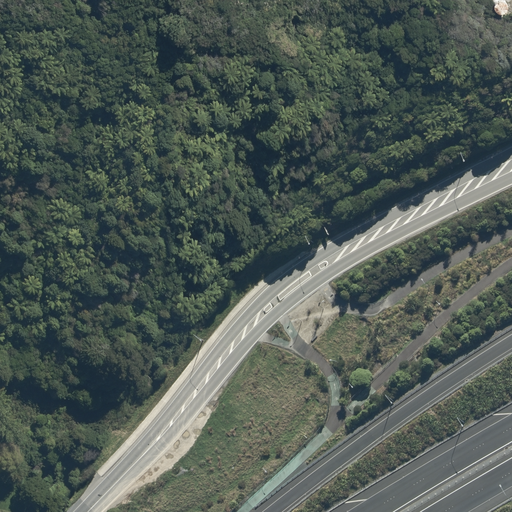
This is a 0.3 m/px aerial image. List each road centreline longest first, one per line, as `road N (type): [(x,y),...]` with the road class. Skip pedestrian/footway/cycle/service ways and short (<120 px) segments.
road 1 (unclassified): [(88,511),(274,301),(313,270),(511,166)]
road 2 (trunk): [(270,511),(401,412),(511,341)]
road 3 (trunk): [(368,511),(511,426)]
